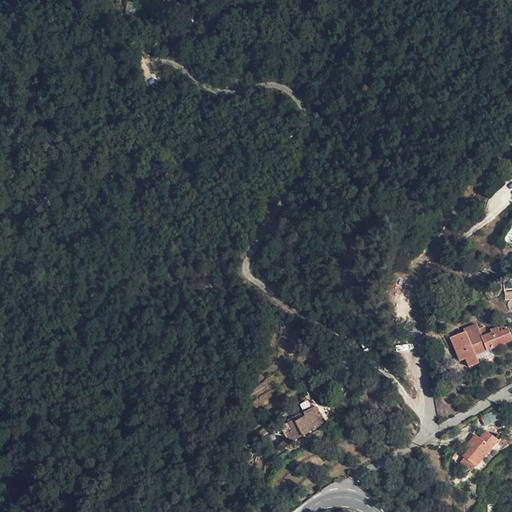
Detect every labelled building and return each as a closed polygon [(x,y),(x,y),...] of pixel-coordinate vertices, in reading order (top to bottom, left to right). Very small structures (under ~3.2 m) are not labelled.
[(454,352),(460,349),(464,360),(468,368),(478,365),(475,356),(510,342),(505,331),(498,334),(497,329),(488,332),(489,334),(480,339),(479,336),(475,325),(463,331),(464,333),(448,340),(454,352)] [(464,360),(460,349),(454,352),(459,363),(464,360)] [(308,399),(298,405),(299,406),(283,415),(287,423),(283,426),(288,434),(322,414),(316,404),(313,406),(308,399)] [(467,455),(484,444),(501,433),(493,421),(485,426),(481,421),(469,429),(472,432),(458,441),(460,445),(467,455)] [(459,458),(467,455),(460,445),(459,458)]
